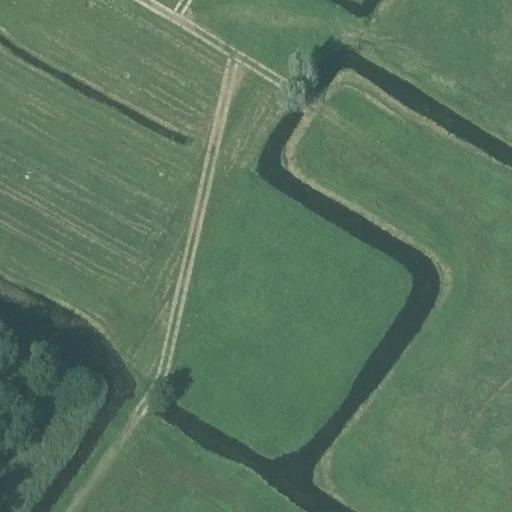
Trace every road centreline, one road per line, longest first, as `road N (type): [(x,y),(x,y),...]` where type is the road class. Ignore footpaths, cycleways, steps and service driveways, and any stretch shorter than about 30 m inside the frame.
road 1 (track): [(235,58),(163,375),(75,511)]
road 2 (track): [(148,0),(311,105)]
